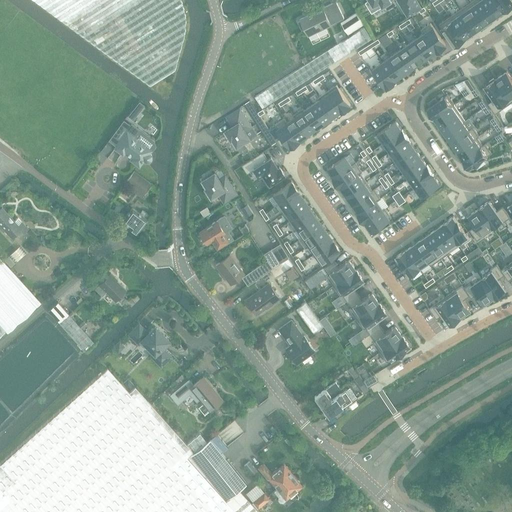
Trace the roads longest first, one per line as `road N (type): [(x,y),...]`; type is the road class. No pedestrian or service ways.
road 1 (residential): [(409,101),(390,102),(311,153),(304,176),(438,349)]
road 2 (tertiary): [(355,472),(290,406),(180,255)]
road 3 (tertiary): [(218,30),(180,162),(180,255)]
road 4 (tertiary): [(511,362),(405,427),(355,472)]
road 5 (tertiary): [(368,484),(435,418),(511,372)]
road 6 (unclassified): [(0,345),(119,234)]
road 7 (unclassified): [(119,234),(0,145)]
road 8 (residential): [(409,101),(430,146),(459,181),(511,177)]
road 9 (residential): [(511,26),(415,87),(409,101)]
